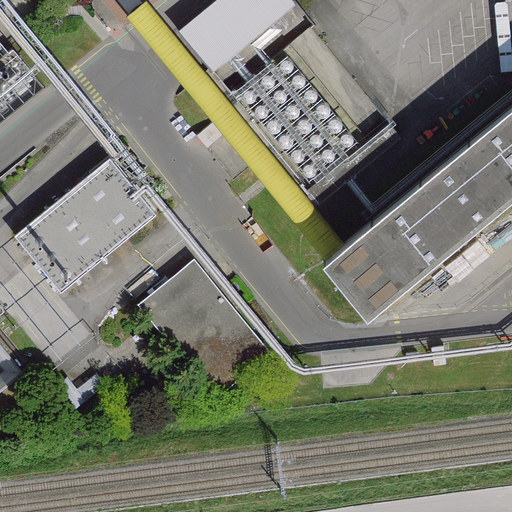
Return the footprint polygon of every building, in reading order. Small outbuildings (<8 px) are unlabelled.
[(293,6),(287,0),(215,0),(178,29),(210,70),(293,6)] [(296,53),(293,52),(291,52),(288,53),(286,55),(285,58),(285,60),(286,63),(288,65),(291,66),(294,66),(296,65),(298,63),(299,60),(299,58),(298,55),(296,53)] [(277,68),(274,67),(271,67),(269,68),(267,70),(266,73),(266,75),(267,78),(269,80),(272,81),(274,81),(277,80),(279,78),(280,75),(280,72),(278,70),(277,68)] [(308,68),(306,67),(303,67),(300,69),(298,70),(298,73),(298,76),(299,78),(301,80),(303,81),(306,81),(308,80),(310,78),(311,75),(311,73),(310,70),(308,68)] [(321,83),(318,82),(315,82),(313,83),(311,85),(310,88),(310,90),(311,93),(313,95),(315,96),(318,95),(321,95),(322,93),(323,90),(324,87),(322,85),(321,83)] [(258,84),(255,83),(252,83),(250,84),(248,86),(247,89),(247,91),(248,94),(250,95),(253,97),(255,96),(258,95),(260,94),(261,91),(261,88),(259,86),(258,84)] [(289,84),(287,83),(284,83),(281,84),(279,86),(279,88),(279,91),(280,93),(282,95),(284,96),(287,96),(289,95),(291,94),(292,91),(292,88),(291,86),(289,84)] [(332,98),(330,97),(327,97),(324,98),(322,100),(322,103),(322,105),(323,108),(325,110),(327,111),(330,110),(332,109),(334,108),(335,105),(335,102),(334,100),(332,98)] [(270,99),(268,98),(265,98),(263,99),(261,101),(260,104),(260,106),(261,109),(263,111),(265,112),(268,112),(270,111),(272,109),(273,106),(274,103),(272,101),(270,99)] [(301,99),(298,98),(295,98),(293,99),(291,101),(290,103),(290,106),(291,109),(293,110),(295,111),(298,111),(301,110),(302,109),(303,106),(304,103),(302,101),(301,99)] [(313,113),(311,111),(308,111),(305,113),(303,115),(303,117),(303,120),(304,122),(306,124),(308,125),(311,125),(313,124),(315,122),(316,119),(316,117),(315,114),(313,113)] [(283,114),(280,113),(278,113),(275,114),(273,116),(272,119),(273,121),(274,124),(275,126),(278,127),(281,127),(283,126),(285,124),(286,121),(286,118),(285,116),(283,114)] [(345,114),(342,113),(339,113),(337,114),(335,116),(334,118),(334,121),(335,123),(337,125),(339,126),(342,126),(345,125),(346,124),(347,121),(348,118),(346,115),(345,114)] [(511,115),(329,264),(373,319),(511,206),(511,115)] [(357,127),(354,126),(351,126),(349,127),(347,129),(346,132),(346,134),(347,137),(349,139),(352,140),(354,140),(357,139),(359,137),(360,134),(360,131),(358,129),(357,127)] [(326,128),(323,127),(320,127),(318,128),(316,130),(315,133),(315,135),(316,138),(318,140),(320,141),(323,140),(326,139),(327,138),(328,135),(329,132),(327,130),(326,128)] [(295,129),(293,128),(290,128),(287,129),(285,131),(285,134),(285,136),(286,139),(288,141),(290,142),(293,142),(295,141),(297,139),(298,136),(298,133),(297,131),(295,129)] [(337,143),(335,142),(332,142),(329,143),(327,145),(327,147),(327,150),(328,153),(330,154),(332,155),(335,155),(337,154),(339,153),(340,150),(340,147),(339,145),(337,143)] [(307,144),(305,143),(302,143),(299,144),(297,146),(297,148),(297,151),(298,153),(300,155),(302,156),(305,156),(307,155),(309,153),(310,151),(310,148),(309,145),(307,144)] [(320,159),(317,158),(314,157),(312,159),(310,161),(309,163),(309,166),(310,168),(312,170),(314,171),(317,171),(320,170),(321,168),(322,166),(323,163),(321,160),(320,159)] [(163,218),(116,161),(21,238),(68,295),(163,218)] [(276,356),(199,264),(142,310),(219,403),(276,356)] [(0,300),(0,320),(10,312),(0,300)]
